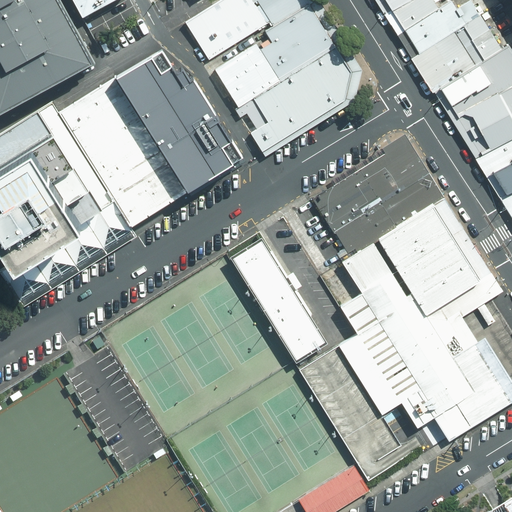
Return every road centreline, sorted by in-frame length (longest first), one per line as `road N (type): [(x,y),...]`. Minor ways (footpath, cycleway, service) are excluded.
road 1 (residential): [(411,95),(0,353)]
road 2 (primary): [(411,95),(511,260)]
road 3 (secondary): [(396,511),(511,439)]
